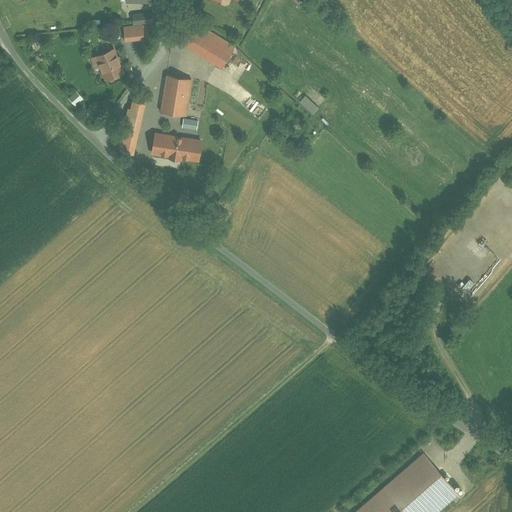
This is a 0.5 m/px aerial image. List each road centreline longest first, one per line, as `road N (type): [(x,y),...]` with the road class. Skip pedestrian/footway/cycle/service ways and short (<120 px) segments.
road 1 (unclassified): [(94,142),(322,330),(511,452)]
road 2 (unclassified): [(170,0),(157,57),(94,142)]
road 3 (unclassified): [(0,31),(13,57),(94,142)]
